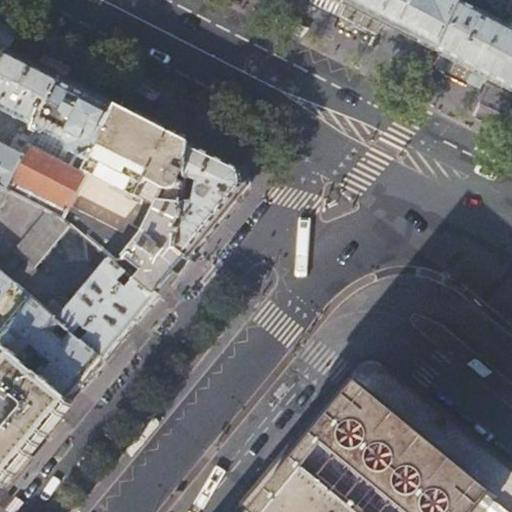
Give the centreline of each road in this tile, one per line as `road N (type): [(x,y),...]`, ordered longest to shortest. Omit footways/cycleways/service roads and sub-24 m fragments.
road 1 (secondary): [(511,213),(325,263),(123,511)]
road 2 (residential): [(312,109),(297,185),(29,511)]
road 3 (secondary): [(201,511),(345,340),(366,335),(405,345),(511,434)]
road 4 (primary): [(95,0),(312,109)]
road 5 (primary): [(312,109),(511,212)]
